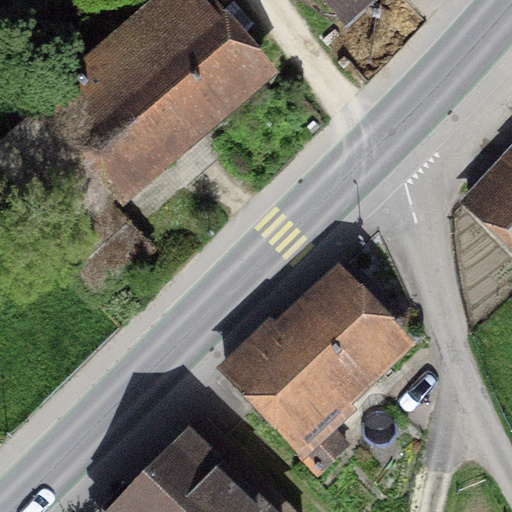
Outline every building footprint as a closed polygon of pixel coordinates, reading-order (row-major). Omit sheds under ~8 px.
[(17,0),(0,0),(0,18),(21,7),(17,0)] [(294,68),(222,0),(156,0),(99,46),(43,111),(133,202),(294,68)] [(329,0),(359,30),(386,0),(329,0)] [(511,146),(462,196),(511,242),(511,146)] [(421,334),(350,260),(286,319),(271,313),(221,372),(309,460),(421,334)] [(309,511),(205,421),(120,511),(309,511)]
